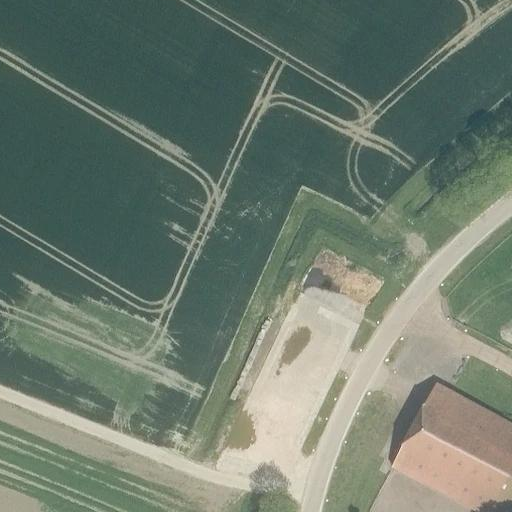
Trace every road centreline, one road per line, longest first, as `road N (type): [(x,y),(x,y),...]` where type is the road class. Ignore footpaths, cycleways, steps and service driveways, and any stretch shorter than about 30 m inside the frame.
road 1 (tertiary): [(306,511),(331,434),(388,330),(511,200)]
road 2 (track): [(0,399),(214,484),(311,489)]
